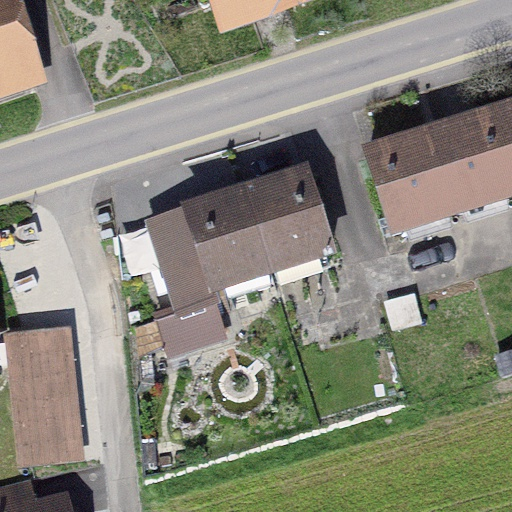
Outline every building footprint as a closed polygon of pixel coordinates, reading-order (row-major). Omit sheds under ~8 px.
[(0,0),(0,76),(27,67),(2,0),(0,0)] [(220,0),(227,18),(279,0),(220,0)] [(511,105),(480,117),(508,197),(511,195),(511,105)] [(508,197),(480,117),(422,136),(450,217),(508,197)] [(450,217),(422,136),(366,155),(393,236),(450,217)] [(248,193),(273,275),(340,254),(315,173),(248,193)] [(273,275),(248,193),(150,223),(178,315),(156,322),(166,353),(225,335),(213,293),(273,275)] [(83,323),(11,333),(29,464),(101,455),(83,323)] [(0,360),(9,358),(0,326),(0,360)] [(0,511),(86,511),(84,505),(58,511),(54,496),(0,508),(0,511)]
